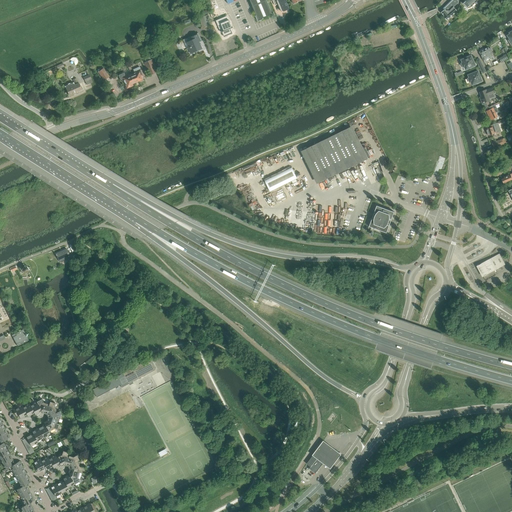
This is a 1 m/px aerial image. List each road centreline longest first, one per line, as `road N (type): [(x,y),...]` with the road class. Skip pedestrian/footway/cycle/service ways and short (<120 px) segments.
road 1 (motorway): [(511,366),(327,305),(214,250),(110,186)]
road 2 (motorway): [(136,218),(318,315),(511,381)]
road 3 (tertiary): [(57,129),(269,45),(351,0)]
road 4 (motorway): [(411,269),(260,252),(110,186)]
road 5 (motorway): [(136,218),(362,400)]
road 6 (motorway): [(0,133),(136,218)]
road 7 (unclassified): [(476,230),(501,214),(463,95)]
road 8 (secondary): [(362,400),(366,423),(356,442),(287,511)]
road 9 (motorway): [(110,186),(0,118)]
road 10 (residential): [(48,511),(0,400)]
